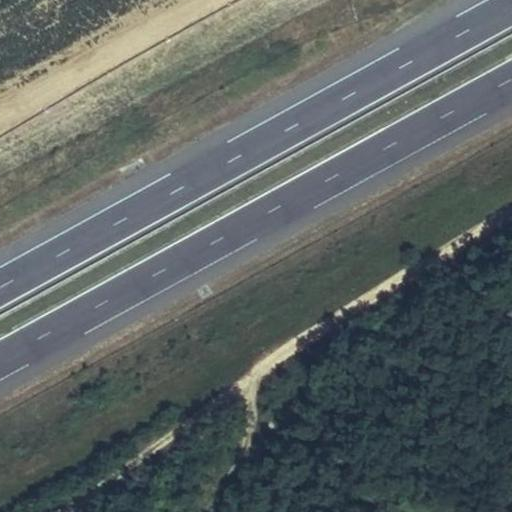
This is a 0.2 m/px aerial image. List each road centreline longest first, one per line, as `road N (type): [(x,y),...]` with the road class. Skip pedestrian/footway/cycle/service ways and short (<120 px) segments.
road 1 (motorway): [(511,6),(0,288)]
road 2 (motorway): [(0,361),(511,80)]
road 3 (track): [(61,511),(146,461),(336,320),(511,219)]
